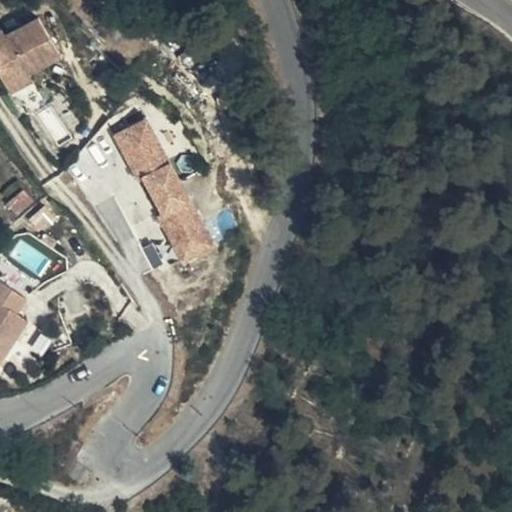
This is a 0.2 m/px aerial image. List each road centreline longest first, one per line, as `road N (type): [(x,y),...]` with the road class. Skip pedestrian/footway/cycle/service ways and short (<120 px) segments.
road 1 (residential): [(145,358),(152,376),(113,438),(116,465),(141,468),(193,432),(225,384),(257,308),(295,167),(299,102),(282,0)]
road 2 (residential): [(145,358),(153,330),(146,298),(0,108)]
road 3 (residential): [(0,417),(49,406),(124,355),(145,358)]
